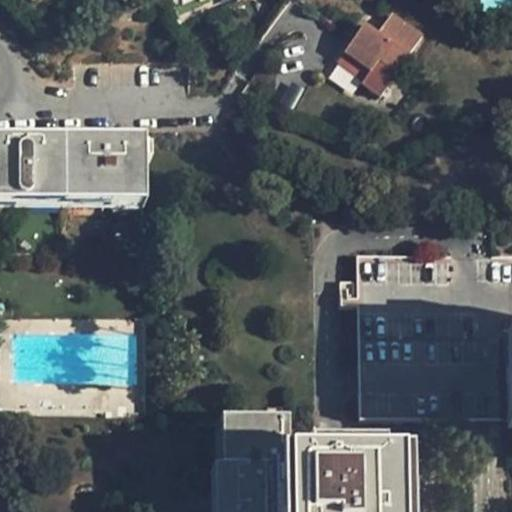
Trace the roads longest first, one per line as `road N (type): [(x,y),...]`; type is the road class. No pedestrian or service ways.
road 1 (unknown): [(426,511),(405,453),(351,433),(344,416),(339,278),(355,245),(456,241),(469,303)]
road 2 (unknown): [(469,303),(488,511)]
road 3 (residential): [(11,88),(52,105),(211,108)]
road 4 (unknown): [(0,254),(169,247)]
